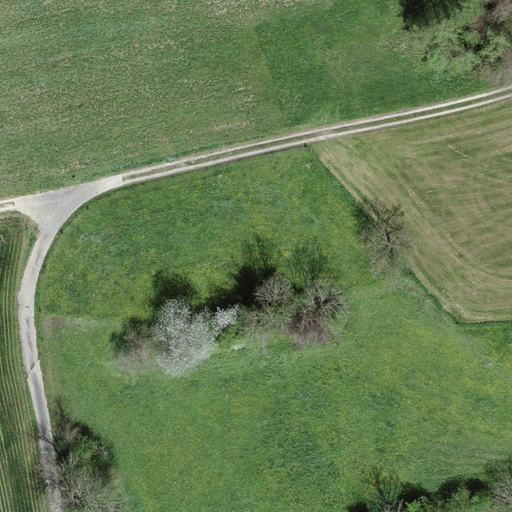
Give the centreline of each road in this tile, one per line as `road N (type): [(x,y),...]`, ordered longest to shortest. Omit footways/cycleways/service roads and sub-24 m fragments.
road 1 (track): [(0,207),(511,90)]
road 2 (track): [(63,192),(36,258),(26,315),(57,511)]
